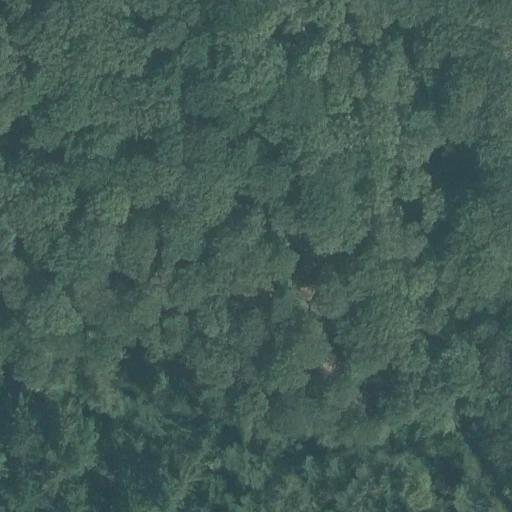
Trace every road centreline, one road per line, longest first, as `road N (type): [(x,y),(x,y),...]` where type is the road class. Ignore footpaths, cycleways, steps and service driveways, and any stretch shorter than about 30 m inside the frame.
road 1 (track): [(485,416),(333,433),(158,419),(84,400),(0,363)]
road 2 (track): [(485,416),(286,0)]
road 3 (track): [(511,292),(498,235),(490,47),(480,0)]
